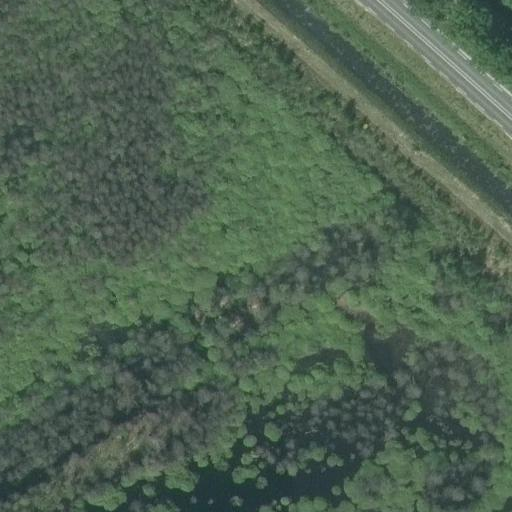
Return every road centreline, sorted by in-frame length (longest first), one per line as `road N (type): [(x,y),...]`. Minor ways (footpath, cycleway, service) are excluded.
road 1 (track): [(511,245),(242,0)]
road 2 (primary): [(511,118),(378,0)]
